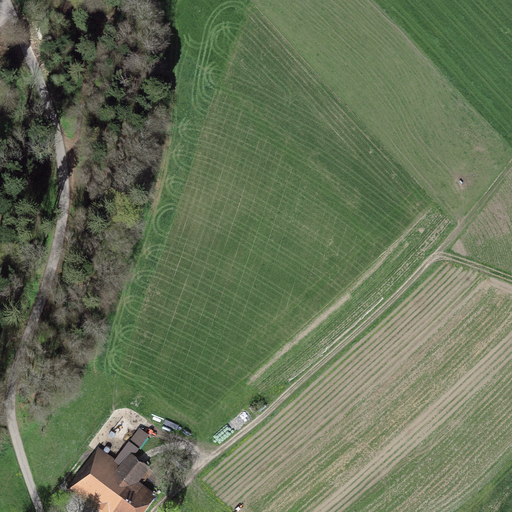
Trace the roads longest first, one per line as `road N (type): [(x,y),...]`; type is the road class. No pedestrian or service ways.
road 1 (residential): [(41,511),(9,406),(12,373),(54,251),(61,189),(52,129),(8,0)]
road 2 (track): [(199,465),(449,246),(511,162)]
